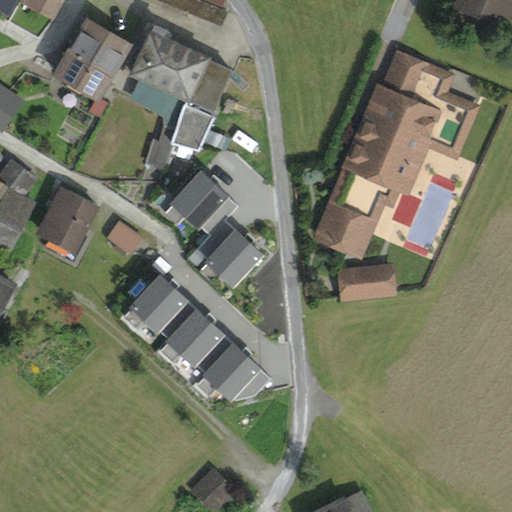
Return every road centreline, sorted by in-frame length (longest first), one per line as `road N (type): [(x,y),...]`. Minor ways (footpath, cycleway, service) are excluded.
road 1 (residential): [(236,0),(265,54),(301,394),(285,481),(264,511)]
road 2 (residential): [(169,238),(97,187),(0,136)]
